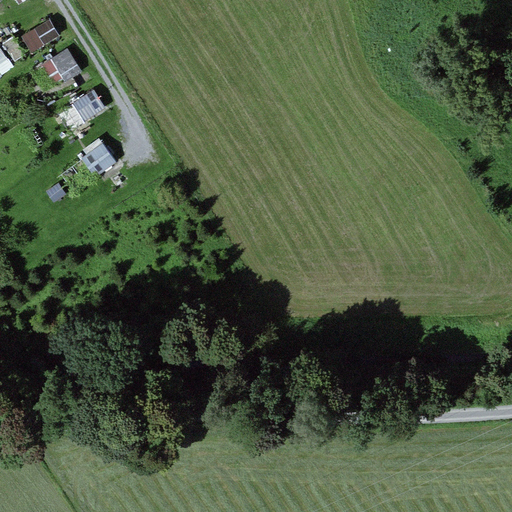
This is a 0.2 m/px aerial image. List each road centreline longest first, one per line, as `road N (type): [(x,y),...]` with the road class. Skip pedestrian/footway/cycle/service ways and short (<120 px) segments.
road 1 (track): [(0,418),(511,410)]
road 2 (track): [(57,0),(146,141)]
